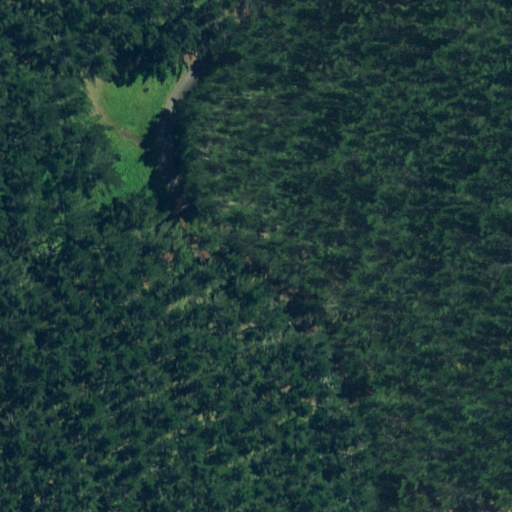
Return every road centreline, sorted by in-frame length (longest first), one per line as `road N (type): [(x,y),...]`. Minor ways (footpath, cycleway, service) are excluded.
road 1 (unclassified): [(258,0),(185,157),(228,236),(315,332),(386,467)]
road 2 (unclassified): [(511,504),(386,467)]
